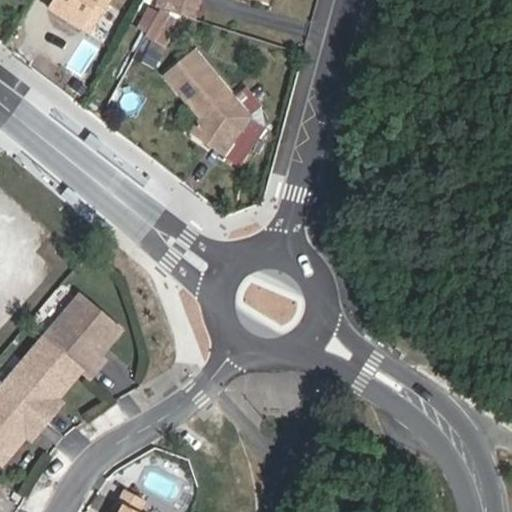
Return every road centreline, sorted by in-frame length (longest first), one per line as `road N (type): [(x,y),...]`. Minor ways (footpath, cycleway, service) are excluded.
road 1 (tertiary): [(16,106),(223,262)]
road 2 (tertiary): [(326,340),(455,429),(492,511)]
road 3 (residential): [(355,0),(287,234)]
road 4 (residential): [(68,511),(98,463),(197,396),(231,344)]
road 5 (tertiary): [(326,340),(337,323),(340,284),(321,250),(287,234)]
